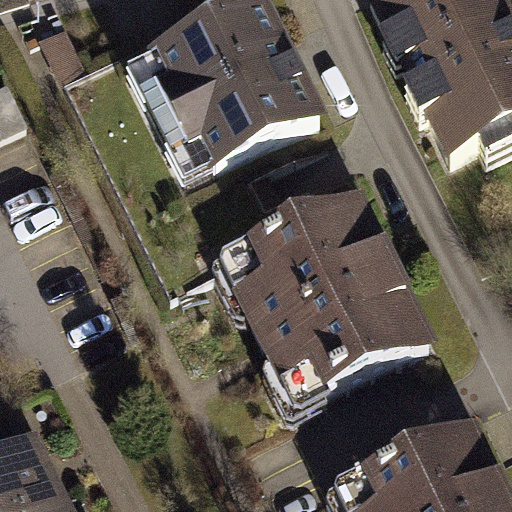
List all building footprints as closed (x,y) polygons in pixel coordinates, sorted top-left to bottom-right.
[(261,0),(259,0),(137,60),(148,83),(134,90),(171,164),(185,157),(197,182),(321,122),(261,0)] [(511,20),(502,0),(375,0),(367,4),(449,173),(511,142),(511,20)] [(0,148),(35,131),(15,91),(0,98),(0,148)] [(364,208),(223,276),(298,428),(438,360),(364,208)] [(511,511),(511,505),(478,435),(338,503),(341,511),(511,511)] [(0,462),(0,511),(46,511),(71,500),(42,442),(0,462)] [(46,511),(76,511),(71,500),(46,511)]
